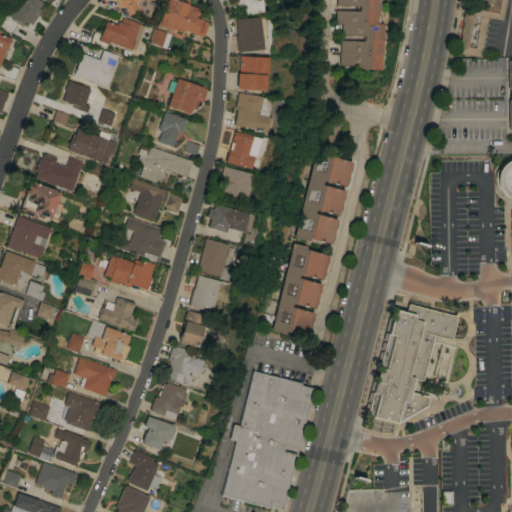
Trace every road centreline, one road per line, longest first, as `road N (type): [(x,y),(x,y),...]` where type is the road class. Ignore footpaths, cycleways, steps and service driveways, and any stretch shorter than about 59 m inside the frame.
road 1 (residential): [(210,0),(219,29),(217,120),(145,375),(87,511)]
road 2 (primary): [(435,0),(424,79),(309,511)]
road 3 (residential): [(78,0),(46,47),(0,164)]
